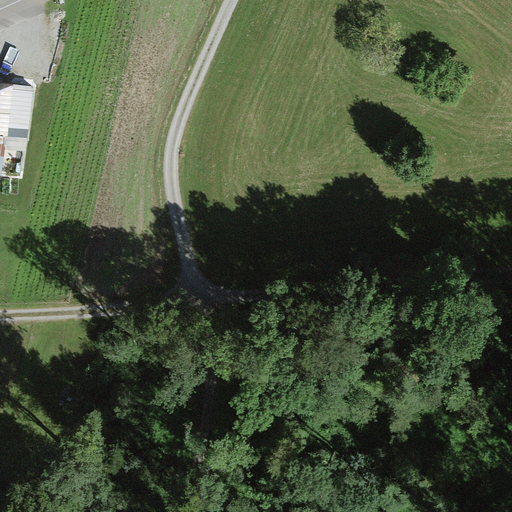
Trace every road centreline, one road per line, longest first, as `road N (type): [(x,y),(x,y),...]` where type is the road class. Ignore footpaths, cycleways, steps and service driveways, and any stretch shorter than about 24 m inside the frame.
road 1 (track): [(511,269),(196,293),(215,436),(194,511)]
road 2 (track): [(233,0),(181,147),(181,207),(196,293),(0,315)]
